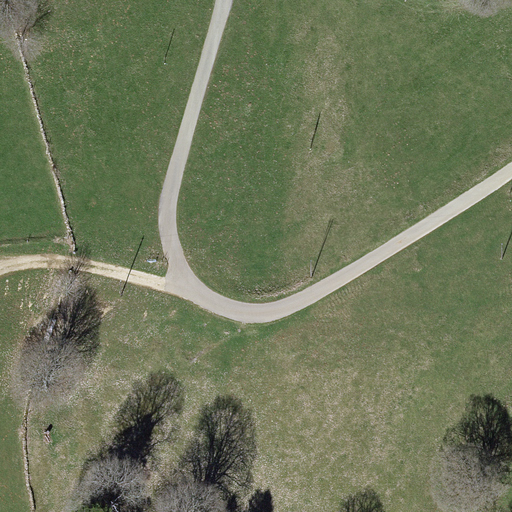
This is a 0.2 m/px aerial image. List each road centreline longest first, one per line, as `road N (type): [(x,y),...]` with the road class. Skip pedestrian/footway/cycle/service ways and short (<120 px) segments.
road 1 (unclassified): [(511,172),(393,250),(265,319),(222,313),(186,289)]
road 2 (unclassified): [(224,0),(170,202),(171,250),(186,289)]
road 3 (track): [(0,274),(79,269),(186,289)]
